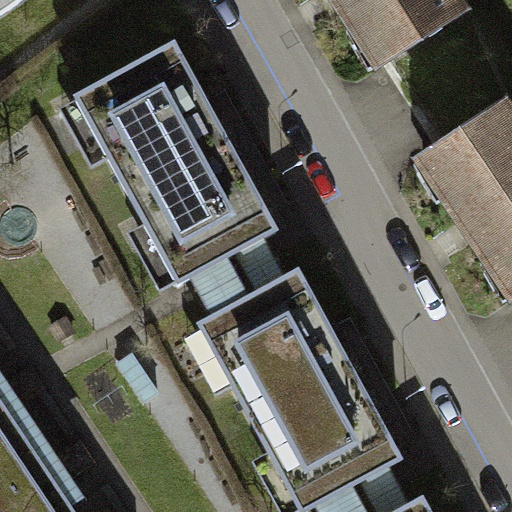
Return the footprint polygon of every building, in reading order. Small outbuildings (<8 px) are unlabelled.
[(0,0),(0,15),(21,0),(0,0)] [(456,0),(339,0),(382,64),(464,11),(456,0)] [(176,44),(71,100),(175,291),(279,234),(176,44)] [(511,112),(506,104),(426,157),(511,286),(511,112)] [(303,511),(400,460),(299,270),(199,323),(300,511),(303,511)] [(44,386),(28,364),(1,384),(17,405),(44,386)] [(0,511),(75,511),(61,491),(0,400),(0,511)] [(80,439),(54,456),(67,477),(94,460),(80,439)] [(429,511),(422,499),(397,511),(429,511)]
